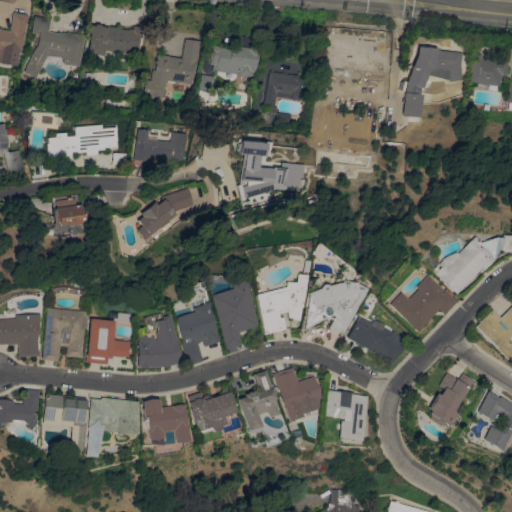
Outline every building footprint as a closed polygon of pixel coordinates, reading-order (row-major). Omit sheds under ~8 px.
[(10,31),(13,12),(27,15),(22,52),(19,52),(18,65),(1,63),(2,53),(0,52),(0,28),(1,28),(1,29),(10,31)] [(49,18),(48,31),(61,33),(61,32),(84,35),(80,66),(64,64),(64,60),(61,59),(61,58),(47,56),(36,78),(24,72),(27,67),(26,67),(36,46),(37,46),(39,34),(30,33),(33,16),(49,18)] [(128,29),(129,28),(131,29),(131,26),(140,27),(138,53),(108,50),(107,55),(88,54),(90,25),(94,25),(94,24),(100,24),(99,25),(118,27),(118,29),(128,29)] [(184,38),(200,41),(197,61),(196,61),(195,66),(194,66),(191,84),(168,80),(167,82),(165,82),(163,98),(142,95),(144,79),(150,80),(152,69),(154,70),(156,54),(181,58),(184,38)] [(468,82),(470,53),(481,54),(481,55),(488,55),(487,58),(505,59),(507,39),(510,40),(506,77),(501,76),(501,84),(499,85),(468,82)] [(211,70),(212,65),(209,64),(209,59),(208,58),(210,44),(220,46),(220,47),(233,49),(234,45),(248,47),(248,46),(258,48),(254,72),(251,72),(250,76),(211,70)] [(403,92),(404,92),(406,82),(406,81),(415,54),(416,46),(436,48),(436,50),(461,52),(460,63),(462,79),(450,81),(450,80),(428,75),(423,88),(421,88),(420,93),(422,94),(421,117),(402,115),(403,92)] [(378,58),(377,61),(376,61),(375,76),(328,71),(330,52),(329,52),(329,48),(334,49),(334,50),(339,50),(339,47),(361,49),(360,52),(367,52),(367,57),(378,58)] [(310,77),(308,93),(303,93),(302,99),(293,98),(293,99),(275,96),(273,106),(277,106),(276,112),(263,110),(268,71),(310,77)] [(93,72),(92,84),(85,84),(85,72),(93,72)] [(214,76),(212,90),(199,88),(200,74),(214,76)] [(378,79),(376,98),(361,97),(363,78),(378,79)] [(118,99),(117,107),(105,106),(105,98),(118,99)] [(291,124),(276,122),(278,111),(292,113),(291,124)] [(0,123),(3,123),(3,128),(5,128),(7,150),(9,151),(19,149),(24,168),(8,172),(4,154),(0,154),(0,123)] [(75,134),(74,130),(98,128),(99,132),(113,131),(114,146),(99,148),(99,153),(82,155),(81,152),(72,153),(72,158),(68,158),(67,158),(43,160),(47,136),(56,135),(57,142),(64,142),(63,135),(75,134)] [(146,139),(169,141),(170,132),(185,133),(183,162),(149,158),(149,161),(133,159),(135,128),(147,129),(146,139)] [(210,157),(216,151),(216,152),(221,147),(222,148),(223,147),(222,146),(225,143),(237,154),(243,148),(244,148),(248,144),(267,163),(276,172),(291,168),(293,177),(275,182),(275,183),(240,193),(241,197),(231,200),(231,201),(223,203),(218,185),(232,181),(228,175),(210,157)] [(126,152),(126,164),(111,163),(112,152),(126,152)] [(143,240),(136,230),(139,227),(136,223),(138,221),(137,219),(141,216),(139,213),(153,201),(156,204),(161,200),(160,196),(188,187),(193,205),(174,211),(176,214),(143,240)] [(74,194),(76,204),(78,204),(79,214),(81,213),(82,223),(80,223),(81,232),(65,235),(64,225),(57,226),(56,223),(51,223),(49,208),(50,208),(49,198),(74,194)] [(477,270),(475,268),(451,294),(428,272),(434,266),(431,263),(434,259),(438,256),(448,251),(449,253),(465,236),(475,245),(482,238),(492,238),(492,235),(508,235),(508,252),(494,252),(477,270)] [(290,282),(291,274),(301,274),(299,307),(297,307),(296,320),(288,319),(289,318),(285,318),(283,311),(275,313),(276,317),(280,316),(283,329),(261,335),(250,295),(280,286),(281,281),(290,282)] [(402,299),(412,288),(410,287),(421,274),(438,290),(439,289),(448,297),(449,296),(453,300),(440,314),(434,309),(414,331),(396,316),(395,317),(391,313),(392,312),(383,304),(394,292),(402,299)] [(227,288),(226,284),(241,280),(255,326),(234,332),(238,343),(221,349),(205,295),(227,288)] [(304,293),(315,287),(316,286),(317,285),(319,284),(321,284),(323,285),(340,281),(351,281),(351,283),(362,289),(339,333),(326,326),(331,316),(328,314),(328,315),(326,316),(324,316),(322,316),(321,316),(320,315),(319,314),(317,315),(319,319),(316,321),(302,330),(302,328),(305,296),(304,293)] [(187,311),(186,307),(198,304),(197,303),(203,301),(205,306),(204,306),(213,336),(213,335),(215,341),(197,346),(196,341),(190,343),(196,361),(179,366),(171,340),(173,339),(167,317),(187,311)] [(497,317),(508,305),(511,308),(511,353),(507,359),(472,326),(488,309),(497,317)] [(31,308),(70,311),(67,354),(67,358),(50,356),(51,347),(44,346),(43,361),(26,360),(31,308)] [(0,343),(0,315),(25,314),(25,322),(24,322),(25,334),(24,335),(24,336),(22,337),(22,349),(23,349),(23,356),(4,357),(3,343),(0,343)] [(143,336),(143,339),(146,339),(146,326),(145,321),(153,319),(153,316),(162,314),(173,362),(155,367),(154,366),(138,367),(138,368),(127,368),(127,366),(125,366),(125,340),(125,336),(143,336)] [(368,322),(369,320),(375,321),(381,324),(380,327),(389,331),(390,330),(406,345),(388,365),(375,353),(343,338),(354,315),(368,322)] [(100,321),(98,340),(116,341),(115,357),(96,355),(96,358),(93,358),(92,364),(70,362),(70,354),(71,354),(74,318),(100,321)] [(295,381),(312,376),(319,398),(317,398),(315,408),(299,413),(300,416),(286,421),(281,407),(283,406),(275,381),(274,381),(271,373),(291,367),(295,381)] [(240,396),(240,394),(243,393),(243,392),(249,390),(249,391),(253,390),(254,392),(256,392),(250,373),(264,370),(275,408),(273,408),(275,414),(266,417),(264,410),(252,414),(257,430),(244,434),(233,398),(240,396)] [(435,393),(439,395),(443,388),(438,385),(446,372),(458,380),(462,373),(473,380),(467,390),(465,389),(460,397),(461,398),(450,414),(451,414),(444,424),(442,423),(439,426),(426,418),(429,414),(426,413),(428,410),(425,408),(435,393)] [(214,395),(213,392),(216,392),(216,390),(222,388),(222,390),(224,389),(232,412),(219,416),(221,423),(216,425),(215,429),(208,431),(204,427),(204,430),(191,434),(190,431),(189,431),(182,409),(183,409),(181,402),(183,401),(181,395),(195,391),(196,396),(202,394),(202,396),(205,395),(206,397),(214,395)] [(23,411),(18,410),(17,412),(21,415),(19,417),(23,421),(15,430),(6,423),(0,422),(0,399),(8,400),(9,389),(24,390),(23,411)] [(325,389),(335,391),(336,389),(352,392),(352,394),(365,396),(358,441),(357,440),(356,443),(336,442),(337,437),(335,436),(337,420),(340,421),(340,418),(321,415),(325,389)] [(491,421),(474,411),(487,390),(498,397),(500,396),(511,403),(511,428),(498,451),(479,439),(487,425),(497,431),(504,418),(496,413),(491,421)] [(30,394),(47,395),(47,396),(72,398),(67,451),(54,449),(57,426),(27,424),(30,394)] [(71,456),(73,429),(75,398),(86,399),(86,398),(126,401),(126,434),(104,434),(104,431),(88,430),(82,457),(71,456)] [(177,405),(176,406),(179,416),(178,426),(180,426),(182,440),(166,442),(165,430),(153,431),(154,438),(153,438),(153,445),(140,444),(140,440),(138,440),(137,430),(138,430),(137,421),(131,422),(129,409),(131,409),(130,401),(148,398),(149,407),(161,405),(161,406),(177,404),(177,405)] [(316,511),(324,508),(325,508),(329,506),(329,503),(331,503),(332,489),(355,491),(354,504),(359,505),(359,511),(362,511),(361,511),(316,511)] [(387,511),(388,510),(387,509),(388,505),(389,506),(391,500),(433,511),(387,511)]
